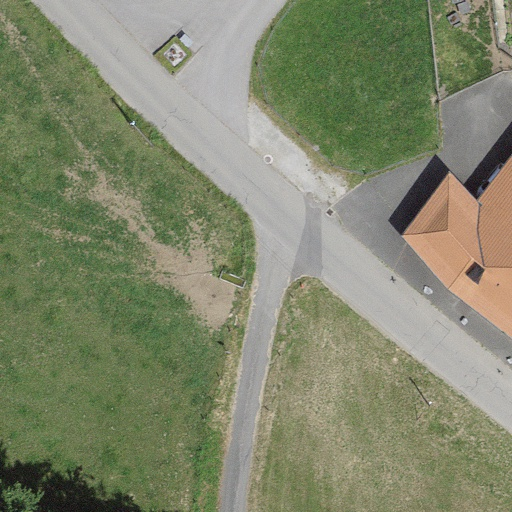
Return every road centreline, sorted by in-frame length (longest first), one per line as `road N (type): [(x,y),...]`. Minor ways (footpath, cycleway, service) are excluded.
road 1 (unclassified): [(511,374),(161,98),(72,0)]
road 2 (track): [(325,230),(269,292),(234,511)]
road 3 (track): [(256,0),(161,98)]
